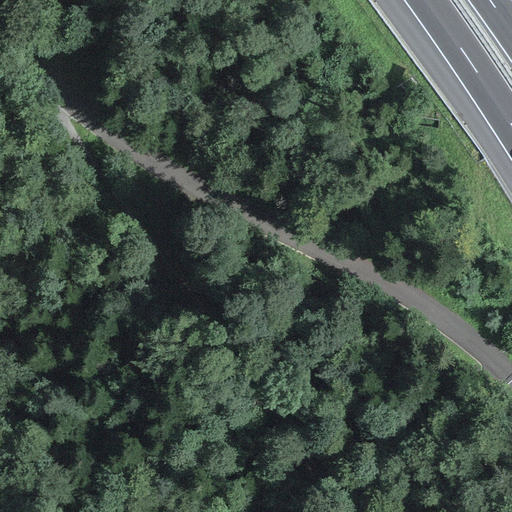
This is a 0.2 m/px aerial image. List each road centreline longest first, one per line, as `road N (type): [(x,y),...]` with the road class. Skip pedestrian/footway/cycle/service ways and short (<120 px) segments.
road 1 (track): [(359,511),(58,92)]
road 2 (motorway): [(426,0),(511,123)]
